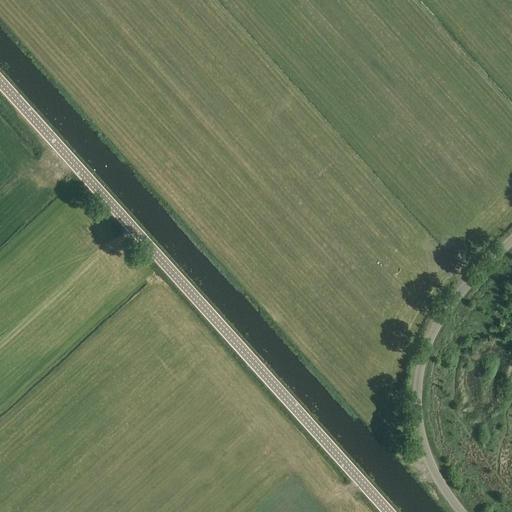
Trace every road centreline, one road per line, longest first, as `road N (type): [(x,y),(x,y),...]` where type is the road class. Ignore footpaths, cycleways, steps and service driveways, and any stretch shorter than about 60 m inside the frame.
road 1 (tertiary): [(387,511),(0,82)]
road 2 (unclassified): [(461,511),(427,456),(419,376),(450,306),(511,240)]
